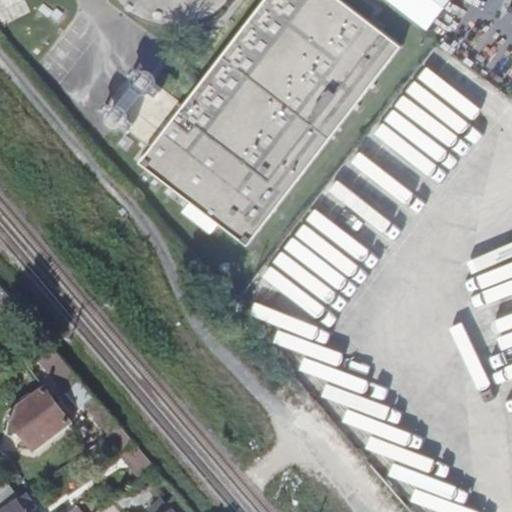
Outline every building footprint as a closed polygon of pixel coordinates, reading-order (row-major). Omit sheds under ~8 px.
[(121,0),(131,9),(148,19),(164,24),(185,24),(203,20),(223,9),(231,0),(121,0)] [(268,0),(143,161),(149,166),(146,170),(153,175),(156,171),(249,243),(401,46),(341,0),(268,0)] [(450,0),(392,0),(430,28),(450,0)] [(149,84),(150,84),(152,84),(155,83),(157,79),(158,78),(158,75),(156,70),(152,68),(148,67),(143,69),(141,75),(141,80),(146,83),(149,84)] [(152,84),(150,84),(160,93),(167,85),(158,78),(157,79),(155,83),(152,84)] [(128,119),(130,115),(130,110),(126,106),(121,104),(118,106),(115,108),(114,111),(113,116),(118,121),(123,122),(124,122),(125,122),(128,119)] [(140,122),(130,115),(128,119),(125,122),(124,122),(134,129),(140,122)] [(292,252),(353,286),(392,216),(332,182),(292,252)] [(0,285),(0,318),(17,305),(11,298),(8,294),(0,285)] [(0,333),(25,314),(17,305),(0,318),(0,333)] [(67,364),(52,346),(42,354),(111,434),(121,426),(119,424),(115,420),(112,416),(108,412),(103,405),(101,403),(99,401),(98,400),(95,397),(89,390),(86,386),(82,382),(76,374),(72,369),(67,364)] [(10,418),(36,451),(72,423),(45,391),(10,418)] [(147,458),(140,449),(129,459),(145,478),(157,469),(154,465),(152,463),(147,458)] [(0,510),(18,498),(7,484),(0,489),(0,510)] [(31,511),(36,509),(25,495),(16,502),(1,511),(31,511)]
